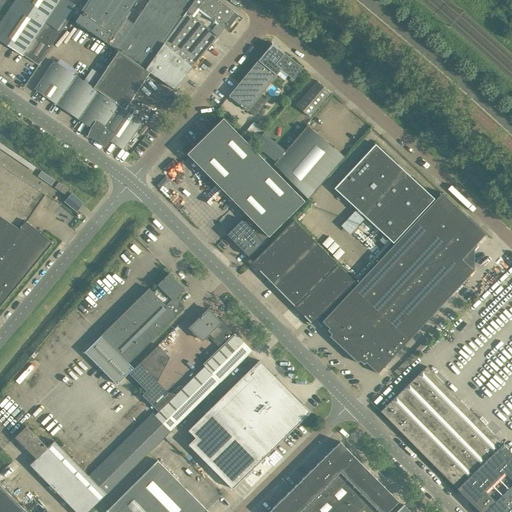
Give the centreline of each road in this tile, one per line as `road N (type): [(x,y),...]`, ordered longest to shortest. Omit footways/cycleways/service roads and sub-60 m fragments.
road 1 (unclassified): [(511,243),(263,22)]
road 2 (unclassified): [(350,403),(130,182)]
road 3 (unclassified): [(130,182),(263,22)]
road 4 (unclassified): [(0,338),(130,182)]
road 5 (tertiary): [(511,129),(367,0)]
road 6 (unclassified): [(130,182),(0,92)]
road 7 (unclassified): [(241,511),(350,403)]
road 8 (unclassified): [(457,511),(350,403)]
